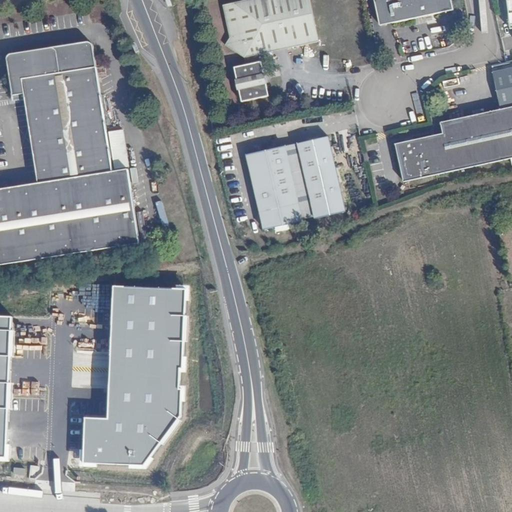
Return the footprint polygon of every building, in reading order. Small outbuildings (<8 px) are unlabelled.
[(340,38),(331,0),(251,0),(225,6),(232,38),(227,46),(245,57),(247,67),(237,69),(244,103),(271,98),(264,63),(257,64),(256,58),(340,38)] [(0,190),(0,266),(134,249),(124,174),(109,175),(91,46),(12,56),(9,57),(7,59),(6,61),(6,64),(9,86),(11,98),(23,97),(23,103),(34,186),(0,190)] [(11,98),(9,86),(7,87),(9,104),(23,103),(23,97),(11,98)] [(511,105),(441,120),(443,132),(396,141),(403,180),(509,158),(511,164),(511,105)] [(244,155),(257,215),(258,223),(260,230),(289,224),(289,222),(310,218),(310,221),(341,214),(326,139),(244,155)] [(187,288),(116,286),(113,418),(87,418),(85,466),(144,468),(183,420),(187,288)] [(15,318),(0,316),(0,460),(9,461),(15,318)]
